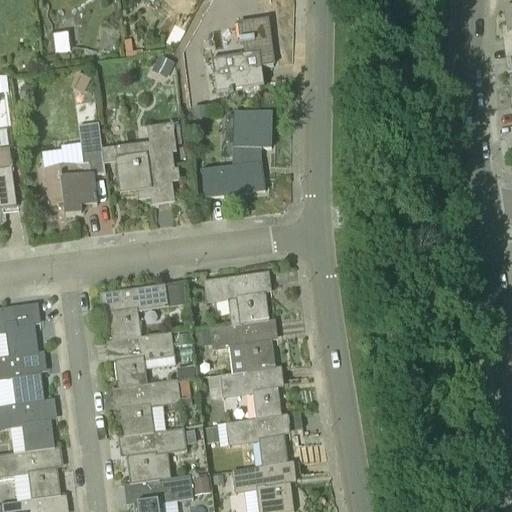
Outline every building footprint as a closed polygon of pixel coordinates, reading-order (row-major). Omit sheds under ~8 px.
[(507,40),(509,52),(511,51),(511,13),(503,15),(505,29),(500,30),(502,40),(507,40)] [(232,93),(243,92),(263,89),(261,70),(273,69),(267,23),(237,27),(239,47),(242,47),(243,57),(211,61),(215,95),(228,93),(229,95),(233,95),(232,93)] [(52,36),(54,55),(69,54),(68,35),(52,36)] [(174,67),(158,59),(149,77),(166,85),(174,67)] [(90,81),(77,75),(70,91),(82,97),(90,81)] [(7,80),(0,80),(0,96),(9,95),(7,80)] [(33,88),(21,87),(20,100),(32,102),(33,88)] [(219,108),(217,97),(201,99),(202,110),(219,108)] [(194,122),(208,121),(207,111),(193,112),(194,122)] [(231,169),(201,173),(204,202),(264,195),(261,167),(260,167),(261,152),(271,152),(271,118),(233,117),(231,169)] [(78,129),(83,167),(44,172),(49,210),(63,208),(65,220),(81,218),(79,210),(96,208),(92,180),(104,178),(103,168),(101,151),(97,127),(78,129)] [(148,145),(101,151),(103,168),(115,166),(119,197),(138,195),(139,203),(151,201),(152,209),(173,206),(169,175),(173,174),(170,156),(176,155),(172,127),(146,130),(148,145)] [(0,207),(2,207),(2,211),(16,209),(9,149),(0,149),(0,207)] [(427,171),(437,170),(435,155),(425,157),(427,171)] [(227,304),(230,329),(268,324),(264,292),(270,291),(268,276),(203,284),(205,307),(227,304)] [(107,317),(111,345),(141,341),(137,316),(186,309),(183,286),(165,289),(99,297),(101,313),(110,311),(110,317),(107,317)] [(0,361),(37,357),(37,356),(34,329),(31,329),(30,324),(39,323),(37,308),(0,312),(0,361)] [(228,353),(231,377),(231,378),(245,376),(245,377),(275,373),(275,372),(270,339),(276,339),(274,323),(268,324),(230,329),(208,332),(211,355),(228,353)] [(207,334),(192,335),(194,350),(209,348),(207,334)] [(117,393),(146,389),(146,387),(143,364),(173,360),(171,337),(141,341),(111,345),(105,346),(107,360),(116,359),(116,364),(113,365),(117,392),(117,393)] [(190,337),(174,339),(176,350),(191,348),(190,337)] [(13,408),(44,404),(40,376),(37,377),(37,372),(45,371),(43,355),(37,356),(37,357),(0,361),(0,383),(10,382),(13,408)] [(195,370),(176,371),(176,383),(196,382),(195,370)] [(255,424),(281,421),(281,420),(276,387),(282,386),(280,371),(275,372),(275,373),(245,377),(245,376),(231,378),(231,377),(219,379),(222,402),(251,398),(254,422),(255,424)] [(189,397),(188,383),(177,385),(178,398),(189,397)] [(123,412),(119,413),(123,440),(153,436),(164,434),(161,410),(180,407),(178,398),(177,385),(176,384),(146,387),(146,389),(117,393),(117,392),(111,393),(113,408),(122,407),(123,412)] [(54,452),(54,451),(50,424),(47,424),(47,419),(56,418),(54,403),(44,404),(13,408),(0,409),(0,432),(10,431),(13,456),(0,457),(0,458),(24,455),(54,452)] [(255,424),(254,422),(225,426),(225,427),(226,438),(228,450),(257,446),(261,470),(261,471),(287,468),(283,435),(301,433),(299,417),(281,420),(281,421),(255,424)] [(218,429),(204,431),(206,447),(220,445),(218,429)] [(126,460),(129,488),(170,483),(167,457),(186,455),(183,432),(164,434),(153,436),(123,440),(117,441),(119,456),(128,455),(129,460),(126,460)] [(184,436),(185,449),(195,448),(194,435),(184,436)] [(60,500),(60,499),(56,472),(53,472),(53,467),(62,466),(60,451),(54,451),(54,452),(24,455),(0,458),(0,481),(26,478),(30,502),(0,506),(30,503),(31,503),(60,500)] [(261,470),(232,474),(235,498),(264,494),(266,511),(292,511),(289,483),(295,482),(293,467),(287,468),(261,471),(261,470)] [(222,477),(210,479),(212,488),(223,486),(222,477)] [(170,483),(129,488),(123,489),(125,504),(134,503),(135,508),(132,508),(132,511),(162,511),(162,507),(191,503),(188,480),(170,483)] [(208,481),(192,483),(194,499),(210,497),(208,481)] [(67,511),(66,498),(60,499),(60,500),(31,503),(30,503),(0,506),(0,507),(0,508),(0,511),(67,511)]
